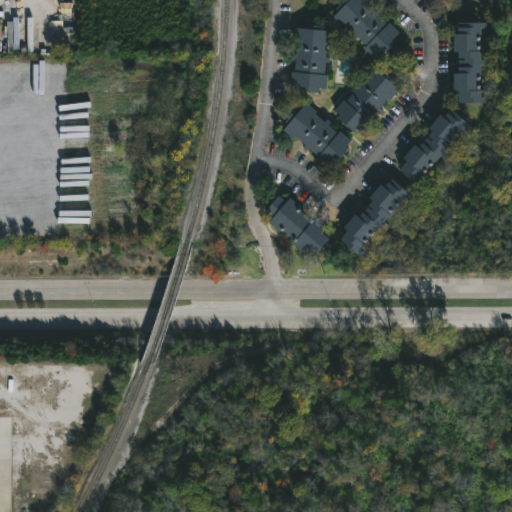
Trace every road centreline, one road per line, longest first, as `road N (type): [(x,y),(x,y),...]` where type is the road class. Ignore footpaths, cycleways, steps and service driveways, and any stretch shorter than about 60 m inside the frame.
road 1 (secondary): [(278,290),(0,292)]
road 2 (secondary): [(0,322),(278,322)]
road 3 (secondary): [(278,322),(511,319)]
road 4 (secondary): [(511,289),(278,290)]
